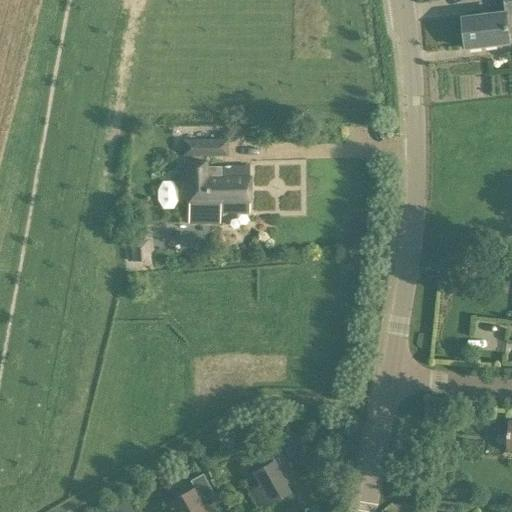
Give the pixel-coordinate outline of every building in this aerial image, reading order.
[(465,49),(510,44),(511,43),(511,0),(502,0),(504,14),(462,19),(465,49)] [(181,140),(180,158),(227,156),(227,140),(181,140)] [(218,226),(218,214),(247,213),(248,167),(205,169),(204,162),(186,163),(189,227),(218,226)] [(147,250),(132,250),(133,262),(147,261),(147,250)] [(147,361),(147,415),(148,415),(148,413),(178,412),(178,415),(179,415),(179,361),(178,361),(178,364),(148,364),(148,361),(147,361)] [(278,443),(286,457),(297,451),(289,437),(278,443)] [(248,492),(258,510),(288,493),(283,484),(293,478),(275,446),(256,457),(262,467),(252,473),(259,486),(248,492)] [(188,481),(192,488),(165,504),(169,511),(206,511),(201,502),(213,496),(201,474),(188,481)]
